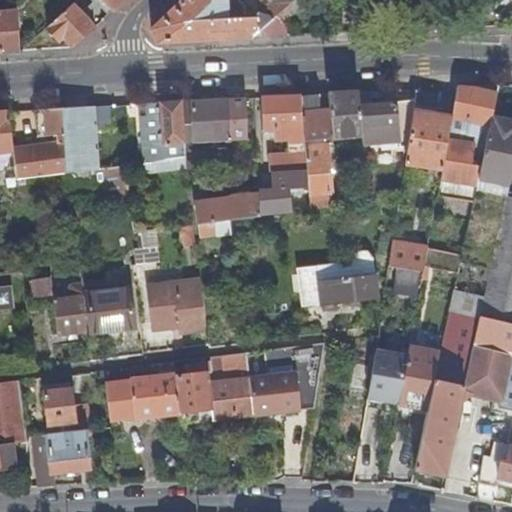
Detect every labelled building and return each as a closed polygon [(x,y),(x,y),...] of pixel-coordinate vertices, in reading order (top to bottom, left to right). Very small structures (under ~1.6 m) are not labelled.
[(107,15),(111,11),(100,0),(93,0),(94,1),(81,12),(85,16),(97,4),(107,15)] [(100,0),(111,11),(123,0),(100,0)] [(183,0),(152,30),(159,44),(252,39),(294,0),(183,0)] [(294,0),(252,39),(287,38),(286,28),(282,24),(302,7),(300,5),(304,0),(294,0)] [(366,0),(359,7),(371,20),(392,0),(366,0)] [(81,12),(73,3),(47,28),(60,41),(63,38),(72,48),(95,27),(85,16),(81,12)] [(0,52),(19,52),(18,11),(0,12),(0,52)] [(361,135),(359,106),(357,92),(344,93),(327,94),(329,109),(332,139),(361,135)] [(304,142),(326,139),(332,139),(329,109),(320,110),(319,94),(312,95),(300,95),(303,129),(304,142)] [(260,98),(262,132),(303,129),(300,95),(260,98)] [(192,125),(187,125),(187,134),(193,134),(193,143),(247,141),(245,99),(224,100),(191,101),(192,125)] [(361,135),(362,145),(384,142),(384,149),(407,146),(411,122),(413,107),(414,100),(359,106),(361,135)] [(182,125),(187,125),(192,125),(191,101),(181,102),(182,125)] [(184,157),(182,125),(181,102),(160,103),(161,116),(141,117),(145,163),(184,157)] [(68,173),(98,169),(95,136),(93,106),(63,108),(65,134),(65,142),(68,173)] [(404,163),(442,169),(447,141),(451,119),(452,112),(437,109),(437,111),(413,107),(411,122),(407,146),(404,163)] [(40,138),(65,134),(63,108),(36,110),(40,138)] [(0,153),(14,152),(13,149),(8,112),(0,112),(0,153)] [(476,187),(475,189),(505,196),(511,163),(511,121),(491,117),(488,132),(480,166),(476,187)] [(473,145),(482,131),(483,125),(451,119),(447,141),(473,145)] [(482,131),(473,145),(471,164),(480,166),(488,132),(482,131)] [(471,164),(473,145),(447,141),(442,169),(437,196),(453,199),(456,182),(466,185),(476,187),(480,166),(471,164)] [(68,173),(65,142),(13,149),(14,152),(17,180),(68,173)] [(332,207),(326,146),(304,147),(305,154),(306,171),(308,188),(309,210),(332,207)] [(268,156),(269,172),(272,172),(306,171),(305,154),(268,156)] [(112,204),(129,201),(124,165),(106,168),(112,204)] [(259,215),(290,213),(287,190),(308,188),(306,171),(272,172),(272,192),(258,193),(259,215)] [(476,187),(466,185),(463,201),(472,203),(475,189),(476,187)] [(259,217),(259,215),(258,193),(258,188),(240,190),(240,197),(194,202),(195,215),(187,216),(188,226),(259,217)] [(511,324),(511,198),(504,197),(496,237),(479,317),(511,324)] [(457,273),(449,311),(479,317),(496,237),(466,231),(461,255),(457,273)] [(427,248),(391,242),(388,266),(423,272),(424,266),(427,248)] [(461,255),(427,248),(424,266),(457,273),(461,255)] [(161,262),(160,251),(140,254),(141,265),(161,262)] [(316,266),(317,268),(317,272),(302,274),(306,305),(377,296),(372,259),(366,251),(354,253),(350,262),(316,266)] [(421,282),(423,272),(388,266),(386,277),(421,282)] [(51,278),(30,281),(32,296),(53,293),(51,278)] [(205,329),(199,281),(147,287),(152,324),(168,322),(168,327),(180,326),(181,332),(205,329)] [(130,289),(86,294),(91,333),(134,328),(130,289)] [(58,335),(87,331),(83,296),(54,300),(58,335)] [(434,380),(464,387),(479,317),(449,311),(434,380)] [(499,406),(511,409),(511,324),(479,317),(464,387),(463,390),(501,398),(499,406)] [(275,349),(272,364),(320,373),(325,343),(275,349)] [(407,356),(374,350),(366,398),(399,404),(407,356)] [(299,410),(298,404),(294,373),(246,379),(245,369),(243,353),(221,356),(222,366),(235,365),(237,381),(208,384),(207,374),(208,374),(208,368),(210,367),(209,357),(174,362),(175,377),(180,412),(181,424),(299,410)] [(221,356),(209,357),(210,367),(222,366),(221,356)] [(320,373),(272,364),(272,366),(245,369),(246,379),(294,373),(298,404),(314,406),(320,373)] [(369,366),(354,364),(350,388),(365,390),(369,366)] [(175,377),(132,381),(136,417),(180,412),(175,377)] [(433,386),(429,405),(425,421),(417,457),(414,470),(444,476),(463,390),(464,387),(434,380),(433,386)] [(0,446),(12,445),(27,443),(19,381),(0,383),(0,446)] [(429,405),(433,386),(413,382),(403,433),(419,436),(425,404),(429,405)] [(48,435),(76,432),(71,389),(43,393),(48,435)] [(329,435),(358,440),(363,410),(334,406),(329,435)] [(49,453),(34,455),(35,464),(38,487),(53,486),(52,473),(89,469),(85,436),(92,435),(92,430),(76,432),(48,435),(47,435),(49,453)] [(511,481),(511,445),(494,442),(490,457),(484,456),(479,482),(496,486),(498,478),(511,481)] [(0,446),(0,468),(15,467),(12,445),(0,446)] [(353,483),(357,456),(346,454),(340,470),(339,483),(353,483)] [(402,484),(410,487),(414,470),(417,457),(402,454),(396,483),(402,484)]
